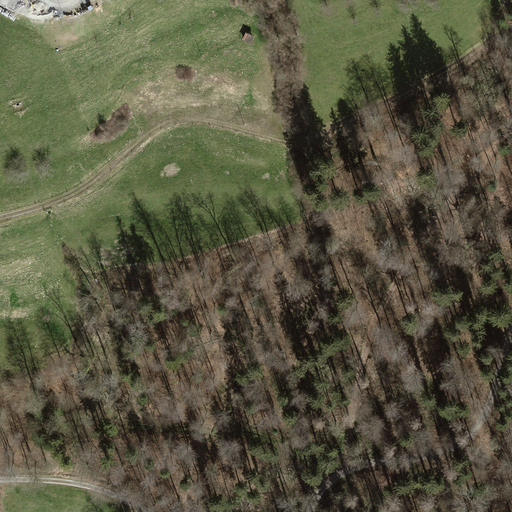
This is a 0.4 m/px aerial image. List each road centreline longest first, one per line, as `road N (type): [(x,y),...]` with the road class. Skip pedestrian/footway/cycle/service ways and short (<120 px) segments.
road 1 (track): [(70,197),(162,128),(199,120),(312,137),(511,39)]
road 2 (track): [(511,318),(482,430),(451,449),(347,467),(318,487),(310,511)]
road 3 (track): [(146,511),(95,485),(0,479)]
